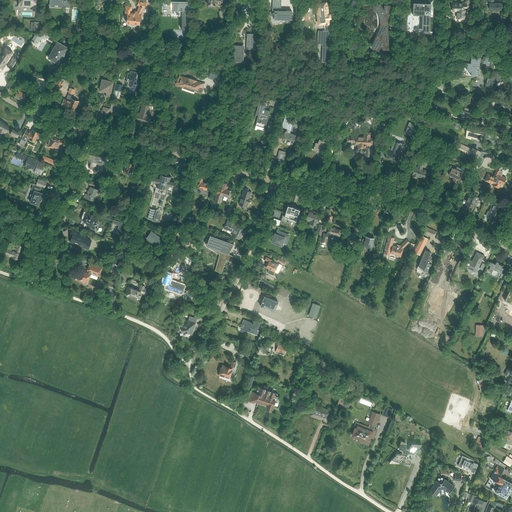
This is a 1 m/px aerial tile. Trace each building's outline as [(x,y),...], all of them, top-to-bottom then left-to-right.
[(135,13),(132,13),(132,6),(125,5),(124,17),(125,17),(127,17),(126,23),(140,24),(140,22),(141,22),(141,19),(140,18),(142,12),(142,11),(144,12),(145,12),(146,12),(146,11),(146,10),(146,9),(145,9),(143,8),(144,8),(146,4),(145,3),(146,0),(139,0),(139,1),(137,5),(139,6),(137,12),(135,11),(135,13)] [(269,12),(269,16),(272,16),(272,19),(274,19),(274,20),(286,20),(286,23),(292,22),(291,20),(292,20),(292,12),(280,11),(280,0),(272,0),(273,3),(273,13),(269,12)] [(457,11),(456,19),(465,19),(466,7),(469,8),(468,0),(465,0),(465,3),(457,3),(453,3),(452,11),(457,11)] [(493,0),(485,0),(486,3),(489,4),(489,9),(501,10),(501,3),(493,3),(493,0)] [(171,4),(165,4),(165,15),(171,15),(182,15),(182,16),(182,30),(187,30),(187,12),(189,12),(189,2),(184,2),(171,2),(171,4)] [(317,6),(317,7),(317,8),(318,15),(318,20),(319,22),(320,22),(320,23),(321,23),(323,23),(323,24),(323,26),(324,31),(330,30),(329,20),(329,16),(328,16),(327,3),(319,4),(318,4),(318,5),(317,5),(317,6)] [(380,3),(373,6),(377,14),(378,16),(379,18),(379,20),(379,21),(380,23),(379,26),(379,28),(379,30),(378,31),(378,33),(376,36),(370,48),(378,51),(382,43),(382,49),(389,50),(388,37),(388,29),(389,21),(389,16),(390,5),(384,5),(384,10),(380,3)] [(413,3),(413,15),(413,13),(424,14),(423,32),(429,32),(429,33),(431,3),(413,3)] [(233,19),(240,15),(237,11),(231,14),(233,19)] [(31,27),(30,31),(34,31),(40,31),(40,22),(34,22),(34,27),(31,27)] [(253,29),(253,23),(247,23),(247,24),(244,24),(244,23),(239,23),(238,32),(237,32),(237,39),(245,39),(245,38),(251,38),(251,41),(254,41),(254,35),(255,35),(256,29),(253,29)] [(322,44),(321,63),(329,63),(330,31),(330,30),(324,31),(323,31),(322,44)] [(40,61),(51,68),(56,60),(57,58),(61,50),(50,44),(40,61)] [(0,71),(1,70),(4,66),(3,65),(9,56),(11,53),(12,54),(13,52),(12,51),(12,52),(10,51),(6,48),(1,55),(0,56),(0,55),(0,71)] [(15,54),(11,60),(16,63),(20,57),(15,54)] [(464,67),(463,71),(466,72),(470,72),(471,73),(471,75),(471,76),(478,77),(480,60),(483,61),(482,65),(490,66),(491,58),(483,57),(483,59),(481,59),(481,58),(471,56),(470,64),(464,63),(464,67)] [(212,70),(209,78),(217,81),(220,73),(212,70)] [(137,89),(138,89),(138,87),(139,87),(139,84),(136,83),(139,74),(135,74),(135,73),(131,72),(130,74),(128,74),(127,78),(128,79),(126,87),(130,88),(130,89),(131,91),(132,92),(134,92),(135,92),(137,91),(137,89)] [(28,83),(35,87),(38,81),(37,80),(39,78),(34,75),(32,77),(28,83)] [(511,86),(511,80),(510,76),(507,76),(507,77),(496,76),(489,75),(486,86),(491,87),(492,82),(497,82),(507,82),(510,87),(511,86)] [(178,79),(176,85),(182,87),(183,86),(194,90),(194,91),(195,91),(200,93),(202,88),(204,85),(195,82),(196,81),(188,78),(188,79),(181,77),(180,79),(178,79)] [(113,82),(113,80),(109,79),(109,81),(102,80),(100,91),(107,92),(106,96),(109,97),(110,93),(111,93),(113,82)] [(78,102),(70,99),(72,94),(73,95),(75,90),(70,88),(68,93),(69,93),(66,100),(64,99),(62,105),(68,107),(67,108),(75,111),(78,102)] [(15,98),(24,102),(27,96),(18,91),(15,98)] [(469,99),(468,104),(475,106),(476,101),(475,101),(476,98),(471,96),(470,99),(469,99)] [(267,111),(269,103),(259,100),(254,119),(257,120),(256,122),(257,122),(255,126),(264,128),(265,124),(266,125),(270,111),(267,111)] [(492,104),(484,101),(482,107),(491,110),(492,104)] [(137,122),(149,125),(151,116),(147,115),(149,106),(142,104),(140,113),(139,113),(137,122)] [(467,120),(481,124),(482,119),(480,119),(481,116),(469,113),(470,109),(462,107),(461,112),(466,113),(465,119),(467,120)] [(285,113),(282,126),(283,127),(287,128),(286,131),(285,131),(283,137),(286,137),(285,140),(293,142),(294,140),(296,134),(295,134),(298,125),(299,122),(291,120),(292,117),(292,115),(285,113)] [(0,119),(0,132),(1,133),(2,130),(5,131),(7,129),(8,126),(0,119)] [(405,134),(410,136),(414,126),(408,124),(405,134)] [(483,132),(468,127),(466,137),(480,141),(483,132)] [(11,135),(17,138),(19,133),(13,129),(12,131),(11,135)] [(23,137),(35,142),(39,133),(32,130),(31,132),(26,130),(23,137)] [(358,137),(347,137),(347,141),(351,142),(351,144),(358,144),(357,147),(365,148),(365,150),(364,150),(364,152),(365,152),(364,160),(371,161),(371,151),(374,151),(374,146),(371,146),(372,146),(372,138),(370,137),(370,132),(364,132),(363,137),(358,137)] [(50,147),(52,147),(55,148),(60,149),(61,146),(59,145),(60,144),(61,144),(63,141),(53,137),(53,138),(52,137),(52,138),(50,137),(50,138),(48,137),(45,145),(48,146),(48,147),(50,147)] [(315,151),(322,153),(326,142),(319,140),(318,143),(313,141),(311,145),(312,145),(310,151),(315,152),(315,151)] [(388,149),(385,157),(386,157),(386,158),(392,160),(392,159),(397,161),(403,144),(399,143),(399,142),(393,140),(393,141),(392,140),(389,149),(388,149)] [(412,142),(410,149),(423,153),(425,146),(412,142)] [(466,147),(464,153),(469,155),(469,154),(477,158),(480,152),(472,148),(471,149),(466,147)] [(277,158),(284,160),(287,152),(279,150),(277,158)] [(16,154),(15,157),(25,160),(25,159),(27,159),(27,160),(26,163),(25,166),(26,166),(26,167),(29,168),(29,167),(32,169),(32,167),(36,169),(35,172),(40,174),(41,172),(44,171),(42,169),(45,168),(44,166),(45,163),(40,161),(40,162),(38,162),(39,160),(38,160),(28,157),(26,156),(17,152),(16,154)] [(459,160),(460,156),(453,152),(449,160),(453,161),(455,158),(459,160)] [(481,152),(477,160),(483,162),(487,153),(481,152)] [(89,153),(88,160),(89,161),(91,161),(89,168),(98,170),(98,169),(99,166),(98,166),(99,165),(103,165),(103,164),(105,164),(106,157),(105,157),(100,156),(95,155),(95,154),(91,153),(91,154),(89,153)] [(41,160),(53,165),(55,161),(43,156),(41,160)] [(420,158),(419,160),(417,167),(416,167),(413,175),(418,177),(418,176),(427,179),(429,172),(422,169),(423,165),(426,166),(428,161),(420,158)] [(132,173),(135,162),(132,162),(131,163),(126,162),(124,171),(124,173),(128,174),(128,172),(132,173)] [(452,167),(449,175),(455,178),(454,180),(457,181),(458,179),(459,179),(460,176),(461,177),(464,170),(457,166),(455,169),(452,167)] [(487,173),(484,181),(491,184),(491,185),(498,188),(500,183),(503,184),(506,178),(501,176),(503,172),(499,170),(500,168),(497,167),(493,176),(487,173)] [(156,186),(168,189),(169,186),(172,187),(174,180),(170,179),(171,176),(160,173),(159,176),(154,175),(153,182),(157,183),(156,186)] [(195,179),(192,191),(197,192),(198,189),(203,190),(202,193),(207,195),(208,191),(207,190),(209,183),(202,182),(203,178),(198,177),(198,180),(195,179)] [(46,182),(39,179),(36,185),(44,188),(46,182)] [(229,191),(226,190),(227,188),(225,187),(227,184),(220,182),(218,187),(216,194),(214,201),(221,204),(223,196),(227,198),(229,191)] [(30,202),(38,205),(40,201),(41,201),(42,198),(41,198),(43,194),(39,192),(41,188),(33,185),(32,189),(34,190),(33,194),(32,194),(31,194),(30,195),(30,196),(30,197),(31,198),(32,198),(30,202)] [(84,197),(94,201),(98,189),(90,187),(89,190),(87,194),(85,193),(84,197)] [(244,189),(242,193),(239,204),(247,207),(250,199),(249,199),(250,197),(252,192),(244,189)] [(116,196),(114,201),(114,202),(119,205),(121,201),(123,194),(117,192),(115,195),(116,196)] [(478,197),(470,193),(467,201),(464,200),(462,203),(465,205),(473,209),(478,197)] [(481,193),(478,199),(484,202),(487,196),(481,193)] [(71,201),(68,207),(76,210),(78,203),(71,201)] [(485,216),(489,218),(493,219),(493,220),(494,220),(495,221),(503,205),(496,202),(494,201),(491,207),(490,207),(489,211),(488,211),(485,216)] [(284,217),(296,221),(300,209),(287,205),(284,217)] [(83,211),(80,219),(84,220),(84,221),(88,223),(86,226),(95,229),(99,217),(83,211)] [(153,220),(159,221),(161,214),(160,212),(159,211),(157,211),(155,212),(153,220)] [(318,223),(320,216),(309,212),(306,219),(306,221),(309,222),(309,224),(316,226),(317,223),(318,223)] [(104,219),(111,221),(113,216),(106,213),(104,219)] [(112,223),(113,224),(113,223),(119,225),(117,231),(116,231),(116,233),(120,235),(125,222),(114,218),(112,223)] [(233,233),(232,236),(239,239),(244,230),(236,226),(235,226),(234,226),(236,224),(228,220),(223,229),(233,233)] [(323,233),(321,243),(326,244),(329,234),(334,236),(334,234),(336,235),(340,236),(341,232),(342,230),(336,228),(336,227),(329,225),(327,234),(323,233)] [(415,225),(410,229),(414,234),(419,230),(415,225)] [(423,232),(434,238),(437,232),(425,227),(423,232)] [(88,236),(72,230),(70,235),(72,236),(70,242),(74,244),(75,242),(78,244),(78,245),(88,249),(91,241),(86,239),(88,236)] [(271,242),(282,246),(283,242),(287,244),(290,234),(277,230),(276,233),(274,232),(271,242)] [(150,232),(145,239),(160,249),(165,241),(150,232)] [(349,232),(347,241),(353,243),(355,243),(357,238),(355,237),(356,234),(349,232)] [(2,238),(8,241),(11,234),(7,233),(6,234),(4,233),(3,235),(1,234),(0,237),(2,237),(2,238)] [(210,235),(208,241),(212,244),(211,248),(224,255),(223,257),(222,259),(220,258),(215,270),(216,271),(221,274),(225,264),(226,260),(229,261),(230,262),(231,259),(233,256),(228,254),(233,244),(210,235)] [(387,242),(383,253),(390,255),(390,253),(396,255),(396,257),(400,258),(403,248),(409,242),(406,240),(401,245),(397,244),(397,245),(396,246),(393,245),(395,238),(388,236),(387,242)] [(362,241),(362,242),(364,242),(363,246),(372,248),(372,247),(374,239),(366,237),(365,239),(363,239),(362,240),(362,241)] [(17,244),(16,246),(13,245),(11,250),(8,248),(5,254),(18,259),(23,246),(17,244)] [(415,249),(414,252),(419,255),(422,248),(418,245),(416,249),(415,249)] [(62,252),(55,249),(51,259),(58,262),(62,252)] [(421,270),(428,273),(431,264),(428,263),(431,256),(428,255),(430,252),(425,250),(418,266),(422,268),(421,270)] [(464,267),(476,273),(484,256),(476,252),(472,261),(468,259),(464,267)] [(266,267),(269,269),(267,273),(273,276),(275,272),(277,273),(281,266),(281,265),(279,264),(278,265),(274,263),(272,262),(273,261),(266,257),(265,260),(268,262),(266,267)] [(489,266),(490,266),(488,270),(491,272),(491,273),(491,274),(492,275),(493,276),(494,276),(496,276),(496,275),(498,271),(501,272),(503,269),(500,267),(501,265),(498,264),(498,263),(498,262),(497,262),(496,262),(495,264),(491,262),(490,262),(489,263),(489,265),(489,266)] [(80,270),(79,274),(77,279),(83,281),(83,283),(87,284),(91,273),(99,276),(102,268),(90,263),(86,273),(80,270)] [(110,272),(118,275),(120,270),(112,267),(110,272)] [(165,276),(161,286),(166,287),(168,288),(168,289),(182,295),(182,297),(189,297),(189,291),(182,291),(183,287),(171,282),(170,284),(168,283),(170,278),(165,276)] [(260,279),(258,285),(273,292),(276,287),(260,279)] [(107,287),(113,289),(115,282),(109,280),(107,287)] [(130,288),(128,287),(125,294),(126,296),(129,295),(139,299),(142,292),(149,295),(150,291),(150,290),(145,288),(145,287),(141,285),(139,290),(131,287),(130,288)] [(445,294),(437,290),(431,303),(440,306),(440,307),(441,308),(442,307),(451,311),(456,299),(447,295),(445,294)] [(278,302),(265,296),(260,306),(265,308),(266,307),(267,308),(267,309),(274,312),(274,311),(275,311),(278,302)] [(308,316),(316,318),(320,306),(312,303),(308,316)] [(189,317),(188,320),(185,319),(185,320),(183,319),(181,327),(182,327),(181,331),(192,335),(197,319),(189,317)] [(243,319),(242,323),(244,324),(243,327),(245,328),(244,330),(247,331),(257,335),(258,331),(257,331),(260,322),(254,320),(253,323),(243,319)] [(484,329),(485,325),(476,325),(475,336),(482,336),(483,329),(484,329)] [(278,344),(276,350),(285,354),(287,348),(278,344)] [(232,361),(232,362),(230,368),(222,365),(219,375),(219,376),(224,378),(225,377),(230,379),(230,377),(232,371),(233,371),(236,362),(232,361)] [(477,380),(478,383),(481,392),(487,390),(486,387),(491,386),(490,381),(487,381),(485,377),(477,380)] [(252,391),(249,400),(255,402),(257,403),(257,404),(263,406),(264,404),(267,405),(266,407),(267,408),(268,410),(270,410),(271,409),(272,409),(276,400),(278,393),(258,387),(256,392),(258,392),(258,393),(252,391)] [(393,410),(385,407),(382,415),(389,418),(393,410)] [(369,424),(375,427),(380,414),(373,412),(369,424)] [(375,427),(369,424),(368,427),(366,427),(361,425),(356,423),(354,428),(356,428),(355,430),(354,430),(352,434),(354,435),(353,437),(357,438),(358,436),(362,438),(361,441),(368,444),(369,441),(371,436),(371,434),(374,435),(375,433),(376,430),(374,429),(375,427)] [(511,432),(507,430),(503,437),(510,440),(511,435),(511,432)] [(473,450),(480,452),(481,453),(486,440),(478,436),(473,450)] [(419,447),(412,444),(409,448),(408,448),(407,448),(407,447),(406,447),(406,443),(400,443),(398,448),(399,449),(402,451),(401,453),(397,453),(396,453),(391,460),(399,462),(401,460),(402,460),(402,459),(403,459),(403,460),(404,460),(404,461),(404,463),(410,464),(412,460),(412,459),(412,458),(411,458),(408,456),(409,454),(413,454),(414,454),(414,453),(419,447)] [(487,448),(505,456),(507,451),(490,443),(487,448)] [(470,471),(474,473),(478,464),(473,462),(474,460),(462,456),(458,466),(461,467),(462,465),(466,466),(465,469),(468,470),(469,467),(471,468),(470,471)] [(511,459),(507,456),(506,457),(503,462),(510,466),(511,462),(511,459)] [(497,465),(494,471),(501,475),(504,469),(497,465)] [(511,483),(493,473),(490,478),(493,480),(494,481),(494,480),(500,484),(495,492),(506,498),(509,493),(509,494),(510,493),(511,490),(511,489),(511,487),(511,483)] [(439,477),(429,490),(431,492),(434,493),(436,495),(439,490),(445,489),(449,493),(454,486),(441,477),(441,478),(441,479),(440,479),(439,479),(439,478),(439,477)] [(468,501),(476,504),(474,508),(475,509),(482,511),(483,511),(487,502),(477,498),(477,497),(470,494),(468,500),(468,501)]
